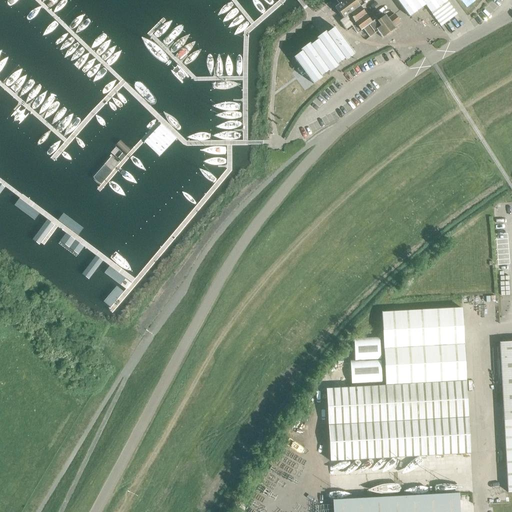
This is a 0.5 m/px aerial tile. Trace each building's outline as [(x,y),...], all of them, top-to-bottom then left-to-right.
[(335,7),(343,19),(339,21),(347,32),(353,27),(357,34),(363,29),(369,37),(377,31),(382,38),(395,29),(394,27),(400,22),(394,14),(388,19),(385,15),(377,21),(376,20),(371,23),(359,7),(364,3),(361,0),(335,0),(339,4),(335,7)] [(396,0),(409,17),(425,5),(431,13),(440,26),(457,14),(446,0),(396,0)] [(353,52),(336,30),(336,29),(335,30),(328,35),(326,34),(318,40),(319,42),(312,47),(310,45),(302,52),(303,54),(295,59),(303,71),(305,73),(312,83),(328,71),(329,73),(338,66),(336,64),(353,52)] [(144,142),(159,156),(176,138),(161,124),(144,142)] [(381,313),(385,386),(326,389),(330,462),(469,455),(462,321),(461,308),(381,313)] [(511,492),(511,341),(499,343),(507,492),(511,492)] [(332,500),(333,511),(459,511),(458,493),(332,500)]
